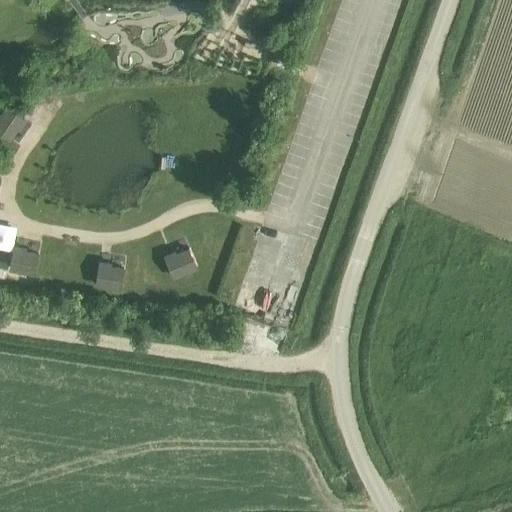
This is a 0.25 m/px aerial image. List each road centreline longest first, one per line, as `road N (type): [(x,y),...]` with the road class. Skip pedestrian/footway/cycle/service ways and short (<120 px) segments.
road 1 (unclassified): [(338,327),(451,0)]
road 2 (track): [(0,325),(261,364),(336,360)]
road 3 (residential): [(390,511),(350,433),(338,327)]
